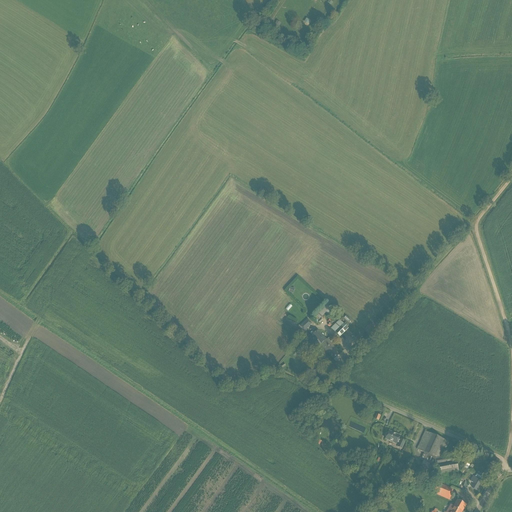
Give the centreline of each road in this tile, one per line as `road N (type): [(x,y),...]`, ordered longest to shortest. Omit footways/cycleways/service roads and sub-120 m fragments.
road 1 (unclassified): [(504,468),(500,457),(336,376)]
road 2 (track): [(511,351),(476,231),(511,176)]
